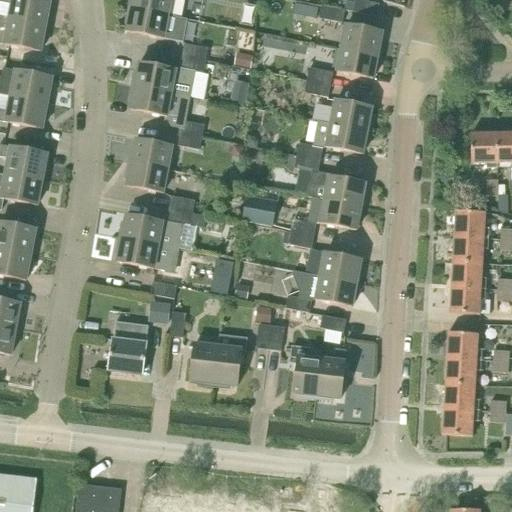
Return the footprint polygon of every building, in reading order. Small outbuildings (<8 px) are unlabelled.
[(9,20),(49,27),(52,11),(49,10),(50,1),(45,0),(0,0),(0,1),(0,2),(12,5),(9,20)] [(168,16),(182,18),(185,1),(179,0),(129,0),(128,9),(168,16)] [(355,1),(353,13),(376,18),(379,5),(355,1)] [(319,9),(306,7),(304,17),(317,20),(319,9)] [(321,7),(319,19),(342,24),(345,12),(321,7)] [(163,40),(168,16),(128,9),(125,24),(128,25),(127,33),(163,40)] [(45,44),(49,27),(9,20),(6,34),(0,32),(0,44),(40,53),(42,44),(45,44)] [(341,49),(381,57),(384,41),(380,41),(382,33),(345,26),(341,49)] [(182,58),(205,62),(207,50),(184,46),(182,58)] [(378,73),(381,57),(341,49),(337,73),(373,80),(374,72),(378,73)] [(235,54),(233,67),(249,70),(252,57),(235,54)] [(134,71),(131,87),(190,98),(194,73),(203,74),(205,62),(182,58),(179,72),(139,64),(137,72),(134,71)] [(4,69),(1,80),(0,80),(0,95),(10,97),(50,105),(53,88),(50,88),(52,79),(4,69)] [(307,82),(330,86),(333,74),(309,69),(307,82)] [(328,99),(330,86),(307,82),(304,94),(328,99)] [(233,83),(229,104),(245,107),(249,85),(233,83)] [(202,139),(204,126),(185,123),(190,98),(131,87),(128,102),(131,103),(130,111),(165,118),(163,127),(178,130),(178,134),(202,139)] [(47,122),(50,105),(10,97),(8,112),(0,110),(0,122),(42,130),(44,121),(47,122)] [(331,125),(370,132),(373,117),(370,116),(372,108),(335,101),(331,125)] [(320,161),(322,150),(326,148),(362,155),(364,147),(367,148),(370,132),(331,125),(317,122),(313,147),(299,145),(296,157),(320,161)] [(178,134),(176,147),(199,151),(202,139),(178,134)] [(486,169),(497,169),(496,134),(471,135),(471,165),(486,165),(486,169)] [(511,165),(511,169),(511,170),(511,134),(496,134),(497,169),(498,169),(498,165),(511,165)] [(246,148),(257,149),(258,143),(254,137),(248,136),(246,148)] [(128,163),(167,171),(172,147),(135,140),(134,148),(131,148),(128,163)] [(6,174),(45,181),(48,165),(45,164),(47,155),(0,145),(0,157),(8,159),(6,174)] [(233,146),(231,157),(243,159),(244,148),(233,146)] [(294,169),(296,157),(282,155),(282,159),(288,168),(294,169)] [(318,173),(320,161),(296,157),(294,169),(312,173),(307,198),(312,199),(364,209),(367,193),(364,192),(365,185),(329,178),(330,175),(318,173)] [(163,194),(167,171),(128,163),(125,179),(128,180),(126,187),(163,194)] [(6,174),(5,176),(0,175),(0,211),(1,212),(4,200),(37,206),(39,197),(42,198),(45,181),(6,174)] [(498,196),(498,187),(498,180),(486,181),(487,196),(498,196)] [(505,187),(498,187),(498,196),(499,213),(507,215),(507,197),(505,197),(505,187)] [(169,210),(192,214),(194,202),(171,198),(169,210)] [(242,222),(272,228),(277,204),(246,198),(242,222)] [(316,225),(320,224),(356,231),(358,224),(361,224),(364,209),(312,199),(308,224),(292,221),(290,233),(314,238),(316,225)] [(161,222),(126,216),(124,224),(121,223),(118,239),(178,250),(182,225),(190,227),(192,214),(169,210),(166,222),(161,221),(161,222)] [(453,212),(452,237),(487,239),(488,229),(484,228),(485,214),(453,212)] [(204,230),(206,218),(193,215),(190,227),(204,230)] [(0,250),(34,256),(37,240),(34,239),(35,230),(0,223),(0,250)] [(511,230),(499,230),(499,240),(511,240),(511,230)] [(311,250),(314,238),(290,233),(288,246),(311,250)] [(487,239),(452,237),(451,263),(482,264),(483,250),(487,250),(487,239)] [(117,263),(174,274),(178,250),(118,239),(115,255),(118,255),(117,263)] [(511,240),(499,240),(498,251),(511,251),(511,240)] [(30,273),(34,256),(0,250),(0,276),(26,282),(27,273),(30,273)] [(320,278),(359,285),(362,269),(359,269),(361,261),(324,254),(320,278)] [(451,263),(449,288),(485,290),(485,279),(481,279),(482,264),(451,263)] [(356,301),(359,285),(320,278),(293,273),(292,277),(299,294),(298,299),(288,297),(285,310),(309,314),(312,300),(352,308),(353,300),(356,301)] [(511,280),(497,280),(496,290),(511,291),(511,280)] [(153,283),(150,296),(174,300),(176,288),(153,283)] [(231,298),(233,286),(220,283),(217,296),(231,298)] [(236,285),(234,299),(248,301),(250,288),(236,285)] [(485,290),(449,288),(448,313),(479,315),(480,301),(484,301),(485,290)] [(511,292),(511,291),(496,290),(495,301),(511,302),(511,292)] [(268,307),(285,310),(287,298),(270,295),(268,307)] [(0,327),(18,331),(21,314),(18,314),(20,305),(0,300),(0,327)] [(255,323),(270,325),(272,310),(257,308),(255,323)] [(150,310),(148,327),(164,329),(166,312),(150,310)] [(172,314),(170,338),(182,339),(185,315),(172,314)] [(322,317),(320,329),(343,334),(346,321),(322,317)] [(256,349),(268,351),(271,327),(259,326),(256,349)] [(15,348),(18,331),(0,327),(0,354),(10,356),(12,347),(15,348)] [(271,327),(268,351),(281,353),(284,329),(271,327)] [(113,342),(108,372),(142,377),(146,346),(141,346),(143,335),(119,332),(118,342),(113,342)] [(447,333),(445,359),(480,361),(481,351),(477,351),(478,335),(447,333)] [(245,352),(247,339),(219,336),(218,348),(213,388),(229,390),(229,387),(237,388),(241,352),(245,352)] [(197,386),(213,388),(218,348),(194,345),(190,382),(198,383),(197,386)] [(321,360),(309,359),(310,350),(292,348),(291,358),(297,359),(293,394),(301,395),(301,399),(316,400),(321,360)] [(335,350),(334,362),(321,360),(316,400),(332,402),(333,399),(340,400),(346,351),(335,350)] [(493,353),(493,362),(507,362),(508,354),(493,353)] [(480,361),(445,359),(444,385),(475,386),(475,372),(480,372),(480,361)] [(507,362),(493,362),(492,374),(507,374),(507,362)] [(477,412),(478,401),(474,400),(475,386),(444,385),(442,410),(477,412)] [(490,403),(490,413),(504,414),(505,404),(490,403)] [(477,412),(442,410),(441,436),(472,438),(473,423),(477,423),(477,412)] [(504,414),(490,413),(489,423),(504,424),(504,414)] [(0,511),(31,511),(36,480),(0,476),(0,511)] [(117,511),(120,492),(79,487),(75,511),(117,511)] [(299,511),(144,494),(142,511),(299,511)]
